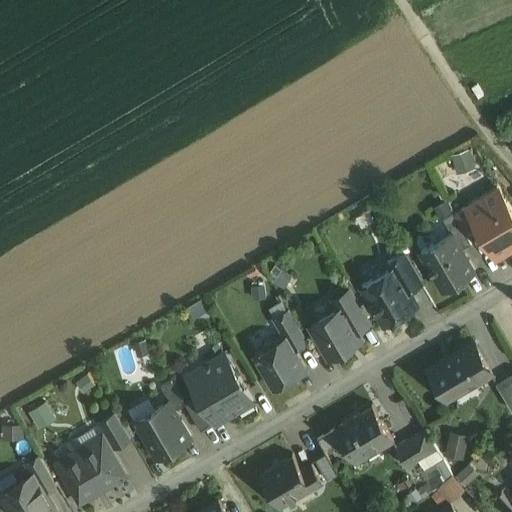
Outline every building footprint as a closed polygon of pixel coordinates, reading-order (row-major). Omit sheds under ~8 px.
[(460,170),(478,163),(472,145),(453,151),(460,170)] [(511,205),(500,186),(468,205),(479,223),(498,256),(511,248),(511,205)] [(468,205),(456,212),(467,230),(479,223),(468,205)] [(456,212),(455,211),(445,217),(454,231),(463,248),(474,242),(467,230),(456,212)] [(454,231),(423,250),(445,287),(476,269),(463,248),(454,231)] [(423,282),(405,251),(389,260),(393,267),(397,265),(411,289),(423,282)] [(393,267),(364,284),(386,322),(419,303),(411,289),(397,265),(393,267)] [(359,328),(371,320),(353,289),(337,299),(342,306),(345,304),(359,328)] [(342,306),(312,323),(331,354),(363,335),(359,328),(345,304),(342,306)] [(308,340),(290,309),(276,317),(286,335),(287,335),(295,348),(308,340)] [(286,335),(280,339),(273,337),(265,341),(263,348),(257,352),(276,386),(307,368),(295,348),(287,335),(286,335)] [(475,339),(432,364),(449,395),(480,377),(481,379),(494,372),(475,339)] [(255,399),(227,350),(209,361),(210,362),(190,374),(200,392),(216,420),(217,421),(255,399)] [(511,372),(498,381),(511,405),(511,372)] [(173,377),(163,383),(171,398),(177,408),(187,402),(186,400),(173,377)] [(200,392),(186,400),(187,402),(203,428),(216,420),(200,392)] [(131,403),(136,415),(159,405),(154,393),(131,403)] [(171,398),(136,418),(158,455),(193,435),(177,408),(171,398)] [(374,404),(363,411),(362,410),(338,424),(338,422),(337,423),(344,436),(358,460),(359,460),(357,455),(392,434),(394,438),(394,439),(395,438),(374,401),(373,402),(374,404)] [(132,435),(117,409),(102,418),(117,444),(132,435)] [(338,426),(319,437),(327,451),(328,451),(325,447),(344,436),(338,426)] [(445,457),(427,426),(416,433),(429,454),(428,454),(427,453),(420,458),(426,468),(445,457)] [(446,452),(464,456),(469,431),(452,428),(446,452)] [(104,433),(59,460),(82,499),(127,473),(104,433)] [(416,434),(399,444),(398,443),(397,444),(409,465),(410,464),(410,463),(420,458),(427,453),(428,454),(429,454),(416,433),(415,433),(416,434)] [(327,451),(317,457),(329,478),(340,472),(328,451),(327,451)] [(294,454),(264,472),(263,471),(262,471),(279,501),(312,482),(303,467),(294,452),(293,453),(294,454)] [(59,483),(41,454),(28,461),(34,472),(35,471),(46,490),(59,483)] [(312,461),(303,467),(312,482),(322,476),(312,459),(311,460),(312,461)] [(457,471),(465,482),(481,470),(472,459),(457,471)] [(59,511),(46,490),(35,471),(34,472),(2,490),(15,511),(59,511)] [(409,475),(398,481),(403,488),(413,482),(409,475)] [(229,511),(220,496),(193,511),(229,511)] [(460,511),(453,501),(436,511),(460,511)]
